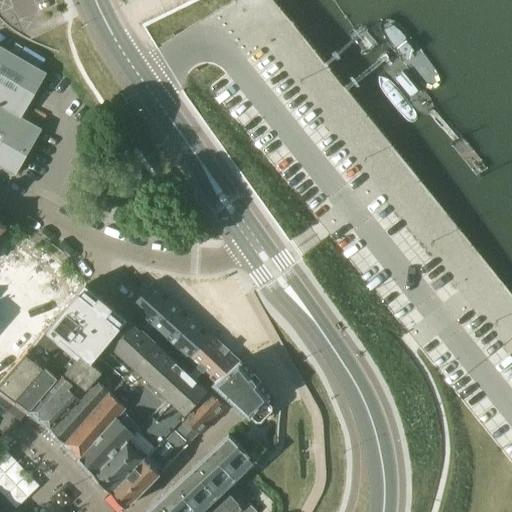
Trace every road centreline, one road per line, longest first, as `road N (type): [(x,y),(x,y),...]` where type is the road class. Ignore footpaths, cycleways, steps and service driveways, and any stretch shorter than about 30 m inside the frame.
road 1 (unclassified): [(511,410),(223,49),(197,48),(145,86)]
road 2 (residential): [(0,196),(127,253),(223,260),(245,247)]
road 3 (secondary): [(381,511),(381,461),(363,400),(307,314)]
